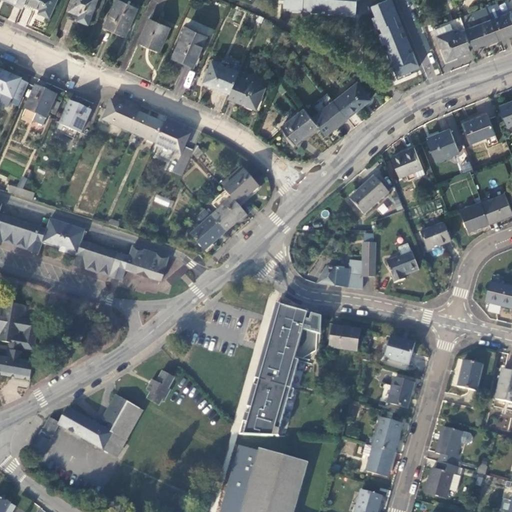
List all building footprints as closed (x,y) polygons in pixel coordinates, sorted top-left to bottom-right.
[(4,0),(23,8),(24,7),(26,0),(4,0)] [(57,0),(26,0),(24,7),(49,18),(57,0)] [(98,0),(73,0),(68,16),(89,24),(98,0)] [(355,12),(355,0),(283,0),(283,7),(355,12)] [(388,0),(371,7),(399,78),(419,70),(391,0),(388,0)] [(136,14),(116,4),(103,32),(123,41),(136,14)] [(498,45),(511,39),(511,16),(490,25),(498,45)] [(207,36),(210,29),(191,21),(188,28),(207,36)] [(446,65),(472,55),(464,35),(459,22),(448,26),(449,29),(434,35),(446,65)] [(169,33),(148,24),(138,48),(159,57),(169,33)] [(472,55),(498,45),(490,25),(464,35),(472,55)] [(206,42),(185,33),(172,64),(193,73),(206,42)] [(238,78),(211,67),(203,87),(229,98),(237,82),(238,78)] [(0,103),(6,106),(10,97),(11,97),(12,96),(19,99),(26,82),(20,79),(20,78),(0,68),(0,103)] [(264,94),(237,82),(229,98),(227,103),(255,115),(264,94)] [(347,118),(371,99),(357,82),(333,101),(347,118)] [(58,94),(37,84),(22,117),(29,121),(31,117),(44,123),(58,94)] [(113,99),(104,118),(132,131),(140,111),(113,99)] [(91,109),(70,100),(60,123),(81,132),(91,109)] [(326,135),(347,118),(333,101),(312,118),(318,126),(326,135)] [(511,106),(500,111),(508,132),(511,130),(511,106)] [(294,144),(318,126),(312,118),(304,108),(281,127),(294,144)] [(156,142),(165,122),(140,111),(132,131),(156,142)] [(486,120),(463,128),(471,149),(494,140),(486,120)] [(181,153),(190,134),(165,122),(156,142),(181,153)] [(449,134),(426,143),(435,167),(458,158),(449,134)] [(413,152),(390,161),(399,183),(411,178),(414,184),(423,180),(413,152)] [(198,154),(192,160),(196,165),(202,159),(198,154)] [(258,187),(244,171),(224,190),(227,193),(238,205),(258,187)] [(374,182),(349,204),(363,220),(388,198),(374,182)] [(35,194),(12,187),(10,193),(33,201),(35,194)] [(227,193),(214,205),(218,211),(212,217),(226,233),(246,214),(238,205),(227,193)] [(156,194),(153,201),(168,207),(171,201),(156,194)] [(488,229),(511,219),(503,198),(480,208),(488,229)] [(467,237),(488,229),(480,208),(459,216),(467,237)] [(205,223),(191,235),(206,251),(226,233),(212,217),(206,210),(199,217),(205,223)] [(11,219),(0,215),(0,242),(3,244),(11,219)] [(15,247),(23,223),(11,219),(3,244),(15,247)] [(86,232),(50,220),(46,231),(42,244),(78,256),(82,242),(86,232)] [(34,227),(23,223),(15,247),(26,251),(34,227)] [(111,225),(109,231),(117,234),(119,228),(111,225)] [(42,244),(46,231),(34,227),(26,251),(38,255),(42,244)] [(427,256),(450,247),(443,228),(419,238),(427,256)] [(157,237),(148,232),(145,238),(154,243),(157,237)] [(130,258),(82,242),(78,256),(74,266),(122,282),(126,271),(130,258)] [(169,259),(133,247),(130,258),(126,271),(161,283),(169,259)] [(319,290),(361,295),(361,283),(374,283),(375,249),(362,249),(361,281),(348,280),(349,276),(327,273),(319,286),(319,290)] [(404,281),(418,276),(408,249),(397,253),(400,261),(386,267),(394,289),(405,284),(404,281)] [(511,293),(489,288),(484,308),(511,315),(511,312),(511,293)] [(238,436),(242,437),(278,438),(278,431),(298,360),(294,359),(303,331),(320,336),(321,317),(275,304),(238,436)] [(0,347),(8,348),(5,363),(0,362),(0,381),(30,386),(32,374),(35,375),(36,368),(18,366),(20,354),(32,356),(36,332),(38,333),(39,328),(25,325),(27,311),(3,308),(3,310),(0,309),(0,347)] [(359,336),(331,333),(328,353),(357,356),(359,336)] [(390,342),(383,364),(407,371),(414,349),(390,342)] [(462,366),(456,392),(476,397),(482,370),(462,366)] [(511,376),(501,374),(494,405),(511,408),(511,376)] [(151,385),(145,396),(149,398),(145,405),(158,412),(162,405),(164,407),(170,396),(168,394),(175,383),(162,376),(155,387),(151,385)] [(413,389),(394,383),(387,409),(406,414),(413,389)] [(50,416),(35,443),(46,450),(57,431),(115,463),(142,416),(115,401),(101,425),(113,431),(109,437),(65,413),(61,422),(50,416)] [(402,430),(379,424),(371,452),(394,458),(402,430)] [(437,467),(457,473),(459,466),(454,464),(459,448),(466,451),(470,448),(471,444),(469,439),(442,432),(435,459),(439,460),(437,467)] [(240,511),(258,451),(239,446),(220,511),(240,511)] [(294,511),(308,464),(258,450),(258,451),(240,511),(294,511)] [(371,452),(364,477),(386,484),(394,458),(371,452)] [(479,463),(477,473),(485,474),(486,465),(479,463)] [(455,481),(457,473),(437,467),(435,474),(430,473),(423,499),(445,505),(452,480),(455,481)] [(490,491),(493,483),(484,481),(482,488),(490,491)] [(511,511),(511,488),(509,487),(506,486),(504,494),(511,496),(511,500),(511,506),(503,503),(500,511),(511,511)] [(377,511),(381,501),(360,496),(355,511),(377,511)] [(14,511),(0,503),(0,511),(14,511)]
